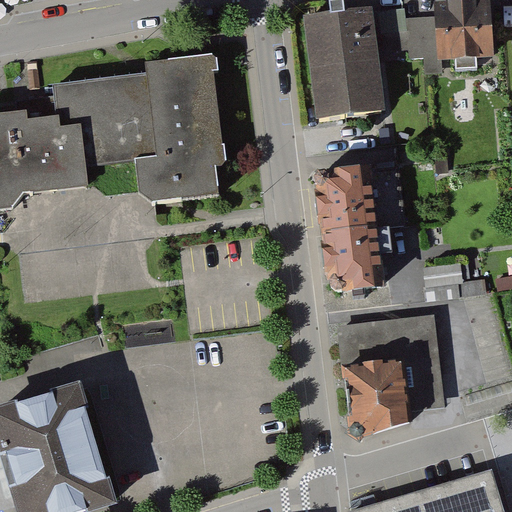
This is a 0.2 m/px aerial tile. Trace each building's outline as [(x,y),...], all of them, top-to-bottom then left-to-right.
[(490,2),(433,6),(437,66),(494,62),(490,2)] [(369,15),(299,21),(309,122),(378,116),(369,15)] [(149,77),(55,89),(60,120),(27,124),(26,115),(0,118),(0,216),(12,215),(25,200),(92,194),(89,169),(135,165),(138,196),(150,204),(219,199),(216,168),(226,168),(214,59),(148,69),(149,77)] [(369,172),(311,178),(317,229),(318,239),(375,233),(369,172)] [(382,294),(375,233),(318,239),(325,300),(382,294)] [(466,303),(463,266),(427,268),(429,306),(466,303)] [(436,318),(336,330),(353,440),(409,424),(409,413),(446,409),(436,318)] [(109,511),(76,391),(0,411),(0,470),(11,511),(109,511)] [(352,511),(503,511),(492,472),(352,511)]
